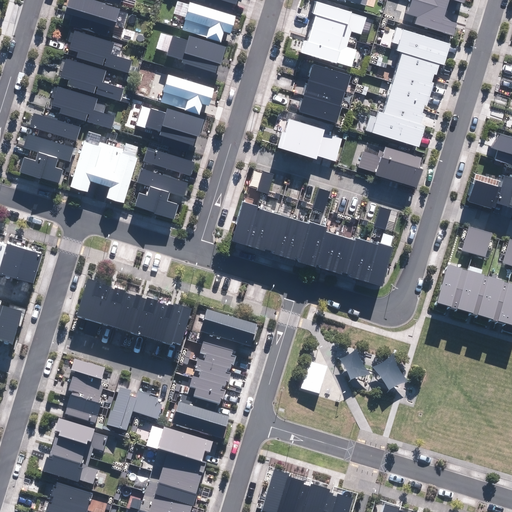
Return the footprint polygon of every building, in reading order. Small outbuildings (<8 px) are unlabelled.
[(115,27),(121,8),(94,0),(67,0),(64,12),(115,27)] [(415,24),(454,36),(457,24),(451,22),(457,1),(464,3),(464,0),(410,0),(407,14),(417,17),(415,24)] [(337,62),(352,67),(357,50),(347,47),(351,32),(361,35),(366,18),(352,14),(352,12),(316,1),(313,13),(316,14),(308,42),(305,41),(301,53),(337,63),(337,62)] [(236,16),(190,2),(182,29),(221,42),(224,31),(231,33),(236,16)] [(115,41),(75,28),(69,48),(81,52),(80,57),(131,73),(135,60),(111,52),(115,41)] [(366,131),(419,147),(426,126),(421,125),(424,113),(422,113),(424,104),(427,105),(434,83),(432,82),(435,74),(437,75),(440,64),(445,66),(451,44),(397,28),(393,43),(398,44),(396,51),(402,52),(383,113),(379,112),(377,117),(370,115),(366,131)] [(182,63),(215,73),(218,64),(221,65),(227,47),(190,36),(188,41),(173,37),(167,55),(183,60),(182,63)] [(106,69),(68,57),(61,79),(68,82),(67,87),(57,84),(52,102),(63,106),(61,114),(113,130),(119,111),(97,104),(99,95),(123,102),(128,86),(103,78),(106,69)] [(299,111),(336,122),(351,75),(313,64),(299,111)] [(214,89),(169,75),(160,102),(199,115),(203,104),(209,106),(214,89)] [(161,135),(194,145),(197,136),(200,137),(205,119),(168,108),(167,113),(152,109),(146,127),(162,132),(161,135)] [(77,143),(82,126),(35,110),(30,127),(77,143)] [(318,155),(335,161),(342,139),(324,133),(325,130),(290,119),(286,131),(283,131),(278,147),(317,159),(318,155)] [(57,158),(71,163),(76,148),(29,133),(24,148),(38,152),(57,158)] [(493,148),(511,153),(511,137),(497,133),(493,148)] [(124,203),(138,157),(122,152),(123,150),(100,142),(98,146),(84,141),(70,186),(88,192),(91,182),(110,187),(107,198),(124,203)] [(376,172),(375,175),(417,188),(423,168),(419,167),(423,155),(386,143),(384,149),(381,148),(379,155),(364,151),(359,167),(376,172)] [(191,177),(196,160),(148,145),(143,162),(191,177)] [(38,152),(35,160),(27,157),(22,174),(60,186),(66,170),(54,166),(57,158),(38,152)] [(170,193),(184,197),(189,182),(142,167),(137,182),(150,186),(170,193)] [(256,191),(268,195),(274,174),(262,171),(256,191)] [(511,178),(503,175),(500,187),(476,180),(469,203),(491,209),(492,207),(495,208),(496,203),(511,207),(511,178)] [(20,181),(17,190),(33,195),(36,186),(20,181)] [(150,186),(148,195),(140,192),(134,208),(173,220),(178,204),(167,201),(170,193),(150,186)] [(313,208),(324,211),(330,192),(319,188),(313,208)] [(249,245),(260,209),(260,207),(244,202),(232,240),(249,245)] [(374,227),(385,230),(391,210),(380,206),(374,227)] [(260,209),(249,245),(265,250),(276,214),(260,209)] [(276,214),(265,250),(282,255),(293,219),(276,214)] [(293,219),(282,255),(298,260),(309,224),(293,219)] [(309,224),(298,260),(315,265),(325,231),(326,228),(310,223),(309,224)] [(461,250),(485,258),(493,234),(469,226),(461,250)] [(325,231),(315,265),(331,270),(342,236),(325,231)] [(342,236),(331,270),(348,275),(358,241),(342,236)] [(0,237),(0,266),(9,240),(0,237)] [(358,241),(348,275),(364,280),(376,244),(359,239),(358,241)] [(503,263),(511,265),(511,239),(510,239),(503,263)] [(9,240),(0,266),(0,269),(33,279),(42,250),(9,240)] [(376,244),(364,280),(381,285),(393,247),(376,242),(376,244)] [(511,283),(448,265),(437,302),(511,324),(511,283)] [(87,284),(76,318),(180,347),(190,313),(87,284)] [(22,312),(0,305),(0,339),(13,343),(22,312)] [(258,327),(207,312),(202,328),(253,342),(258,327)] [(237,353),(202,343),(199,354),(205,356),(203,364),(197,362),(194,371),(199,373),(197,380),(191,378),(188,390),(194,391),(192,397),(221,406),(225,392),(219,390),(220,387),(227,389),(230,379),(223,377),(225,370),(231,372),(237,353)] [(105,369),(74,360),(70,374),(73,374),(68,393),(71,394),(65,416),(97,425),(103,404),(100,403),(105,384),(102,383),(105,369)] [(329,366),(310,360),(300,390),(319,396),(329,366)] [(118,389),(107,426),(126,432),(132,412),(158,420),(163,404),(159,403),(160,399),(139,392),(137,400),(131,398),(133,393),(118,389)] [(229,418),(178,403),(171,425),(223,441),(229,418)] [(96,430),(59,420),(44,474),(80,484),(81,482),(94,486),(99,468),(90,466),(94,450),(105,453),(109,438),(95,434),(96,430)] [(136,511),(192,511),(206,465),(202,464),(206,451),(213,453),(216,443),(166,430),(159,454),(164,456),(159,475),(148,472),(136,511)] [(272,472),(260,511),(347,511),(351,498),(303,484),(304,481),(272,472)] [(87,511),(93,495),(47,481),(42,496),(53,500),(49,511),(87,511)]
